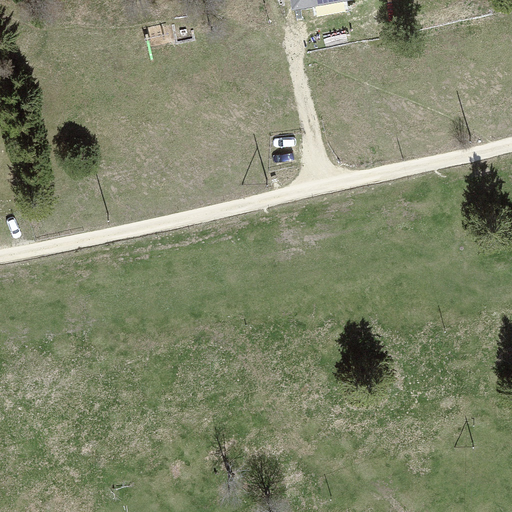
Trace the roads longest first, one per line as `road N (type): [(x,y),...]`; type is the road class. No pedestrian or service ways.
road 1 (track): [(497,147),(0,257)]
road 2 (track): [(328,187),(294,47)]
